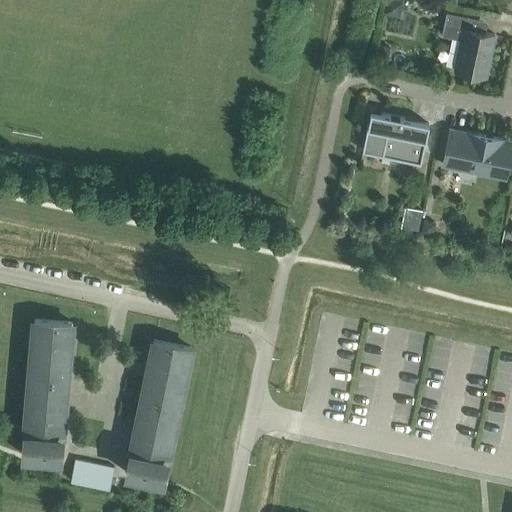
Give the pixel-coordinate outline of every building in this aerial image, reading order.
[(486,20),(446,12),(441,35),(460,39),(454,69),(485,76),(494,34),(484,32),(486,20)] [(371,38),(386,42),(389,29),(375,25),(371,38)] [(362,150),(420,163),(428,123),(370,111),(362,150)] [(442,164),(504,177),(511,146),(508,141),(502,140),(502,139),(467,132),(467,133),(449,129),(442,164)] [(399,226),(417,229),(421,209),(403,205),(399,226)] [(422,219),(420,233),(433,235),(435,222),(422,219)] [(22,454),(60,458),(70,341),(71,322),(33,319),(32,338),(22,454)] [(190,347),(153,339),(149,358),(125,472),(163,480),(187,366),(186,366),(190,347)] [(113,466),(74,458),(70,480),(109,488),(113,466)]
